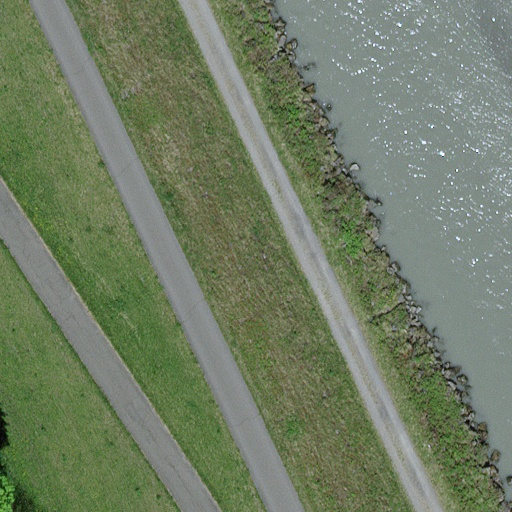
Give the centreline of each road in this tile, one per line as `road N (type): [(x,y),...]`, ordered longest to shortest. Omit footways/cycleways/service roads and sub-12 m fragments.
road 1 (track): [(44,0),(283,511)]
road 2 (track): [(196,0),(428,511)]
road 3 (track): [(0,201),(210,511)]
